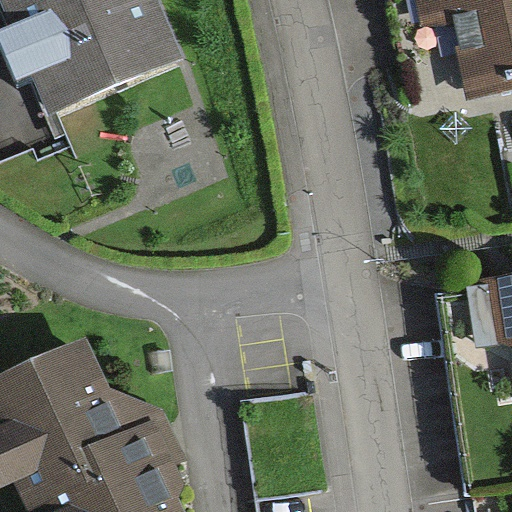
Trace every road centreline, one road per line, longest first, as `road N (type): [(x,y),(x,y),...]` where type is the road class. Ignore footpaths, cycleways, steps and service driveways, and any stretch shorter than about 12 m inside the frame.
road 1 (residential): [(348,275),(166,296),(99,285),(0,233)]
road 2 (residential): [(348,275),(298,0)]
road 3 (residential): [(385,511),(348,275)]
